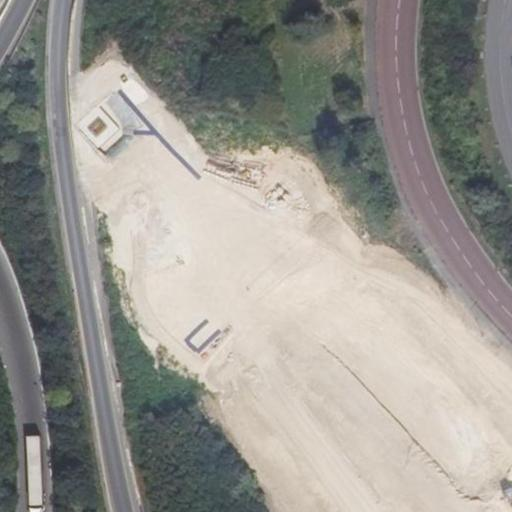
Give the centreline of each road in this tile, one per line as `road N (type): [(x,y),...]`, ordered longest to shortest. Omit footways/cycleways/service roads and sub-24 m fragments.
road 1 (motorway): [(123,511),(71,201),(59,78),(64,0)]
road 2 (motorway): [(0,277),(28,378),(37,511)]
